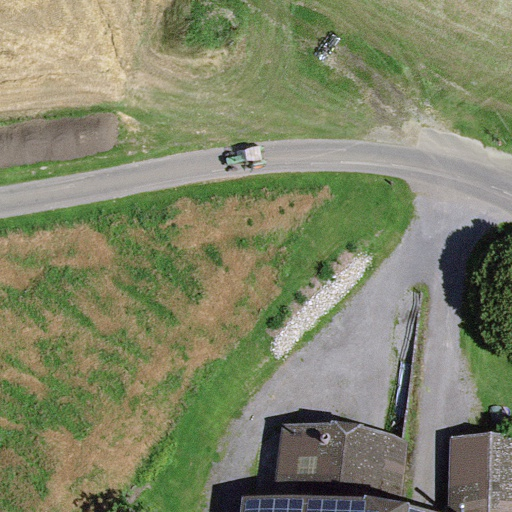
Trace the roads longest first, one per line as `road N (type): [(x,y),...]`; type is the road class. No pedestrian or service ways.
road 1 (unclassified): [(0,201),(272,157),(440,168),(511,191)]
road 2 (track): [(254,0),(393,97),(440,168)]
